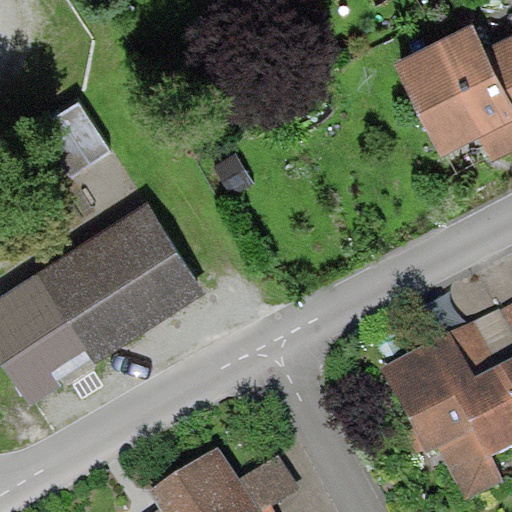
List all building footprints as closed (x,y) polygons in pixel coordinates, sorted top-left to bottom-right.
[(511,34),(486,48),(474,22),(397,61),(445,154),(479,137),(493,166),(511,156),(511,34)] [(79,101),(41,124),(72,176),(110,153),(79,101)] [(205,292),(149,205),(0,299),(0,348),(34,401),(205,292)] [(511,305),(452,337),(475,384),(511,365),(511,305)] [(511,448),(511,366),(475,384),(452,337),(384,370),(427,458),(441,451),(466,501),(503,483),(491,459),(511,448)] [(276,511),(275,509),(304,490),(280,455),(242,480),(220,448),(155,491),(167,509),(162,511),(276,511)] [(511,511),(511,495),(475,511),(511,511)]
